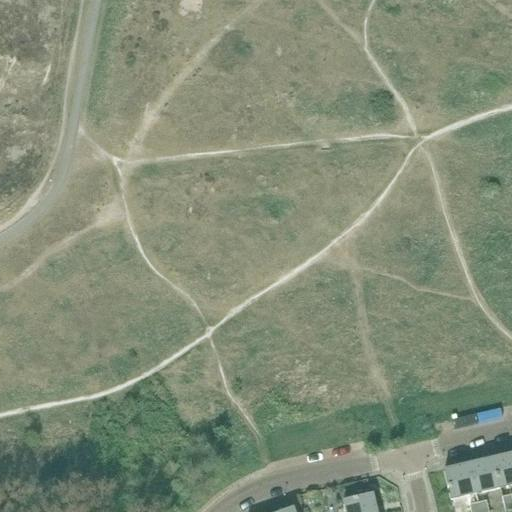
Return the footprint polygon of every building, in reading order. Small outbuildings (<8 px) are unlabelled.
[(499,490),(511,487),(511,456),(492,461),(499,490)] [(475,496),(499,490),(492,461),(468,467),(475,496)] [(477,505),(475,496),(468,467),(443,473),(450,502),(466,498),(469,511),(487,511),(485,503),(477,505)] [(305,489),(309,504),(331,499),(328,484),(305,489)] [(374,511),(371,497),(371,496),(342,503),(344,511),(374,511)] [(501,500),(504,511),(509,511),(511,511),(511,503),(511,498),(501,500)]
